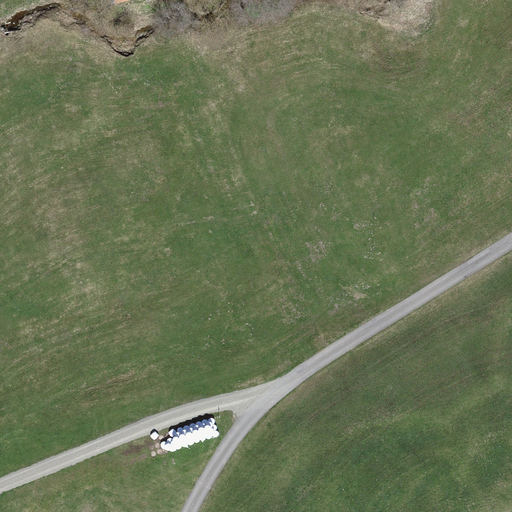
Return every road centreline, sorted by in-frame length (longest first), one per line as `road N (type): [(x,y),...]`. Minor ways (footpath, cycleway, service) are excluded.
road 1 (unclassified): [(285,396),(164,426),(0,492)]
road 2 (unclassified): [(511,246),(285,396)]
road 3 (unclassified): [(285,396),(193,511)]
